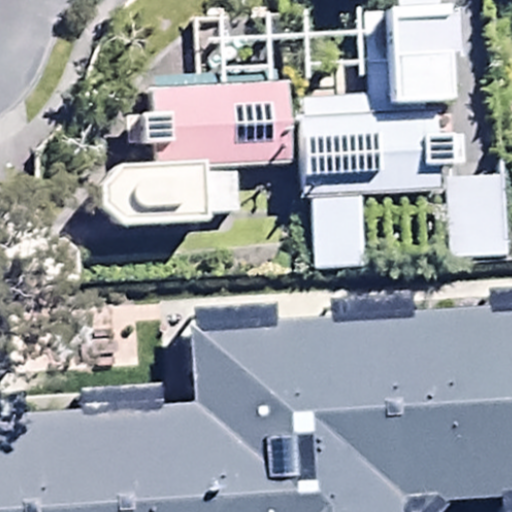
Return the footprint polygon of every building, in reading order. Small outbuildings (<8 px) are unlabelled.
[(432,22),(378,24),(383,118),(436,115),(432,22)] [(279,97),(135,100),(131,161),(148,161),(149,181),(281,178),(279,97)] [(430,128),(288,131),(290,213),(301,213),(303,277),(357,276),(356,209),(431,208),(430,178),(441,178),(441,146),(431,146),(430,128)] [(499,187),(440,188),(443,269),(501,267),(499,187)] [(0,511),(511,511),(511,310),(172,328),(177,421),(149,422),(148,400),(74,404),(75,426),(0,430),(0,511)]
